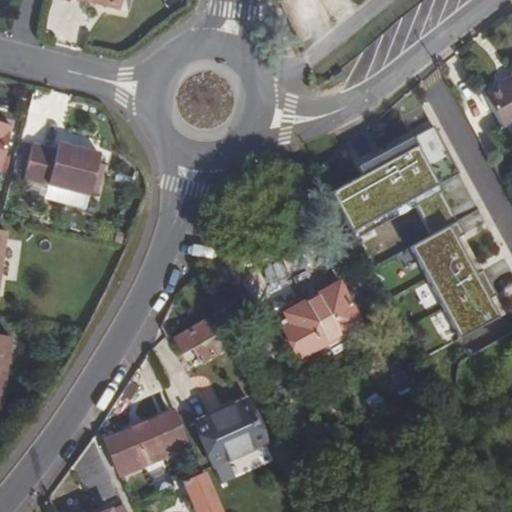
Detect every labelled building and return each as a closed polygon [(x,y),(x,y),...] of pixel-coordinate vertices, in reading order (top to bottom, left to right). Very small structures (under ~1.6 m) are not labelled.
[(82,0),(121,10),(123,0),(82,0)] [(511,80),(483,97),(501,129),(511,122),(511,72),(509,74),(511,78),(511,80)] [(0,168),(11,127),(0,124),(0,168)] [(365,173),(327,194),(348,232),(411,197),(431,234),(402,250),(452,341),(498,316),(488,298),(496,293),(481,267),(473,272),(454,237),(462,232),(409,136),(360,163),(365,173)] [(33,144),(24,179),(90,195),(100,154),(58,143),(56,151),(33,144)] [(363,334),(337,287),(290,312),(283,316),(290,328),(284,331),(300,358),(318,349),(322,357),(363,334)] [(220,348),(206,322),(174,341),(181,354),(190,349),(198,362),(220,348)] [(0,410),(10,338),(0,336),(0,410)] [(166,389),(149,351),(138,367),(150,396),(166,389)] [(266,441),(246,396),(208,413),(194,419),(215,464),(266,441)] [(186,449),(171,415),(105,445),(120,478),(186,449)] [(123,501),(93,439),(73,466),(104,510),(123,501)] [(220,511),(203,473),(185,483),(190,497),(186,499),(189,507),(195,505),(197,511),(220,511)]
